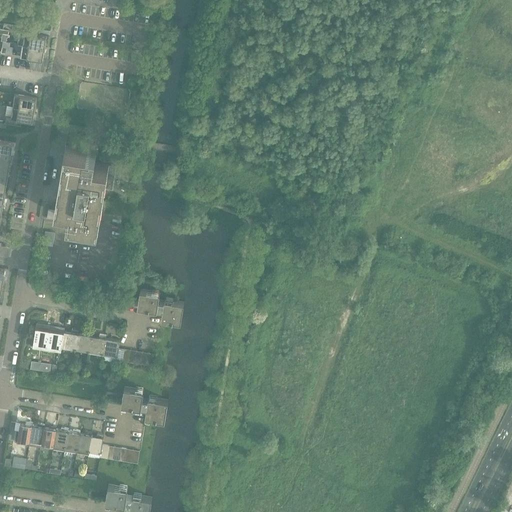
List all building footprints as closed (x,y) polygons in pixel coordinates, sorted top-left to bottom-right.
[(47,36),(20,32),(18,44),(45,48),(47,36)] [(18,44),(23,45),(21,56),(43,60),(45,48),(18,44)] [(37,98),(15,94),(13,106),(35,110),(37,98)] [(35,110),(13,106),(11,117),(6,116),(5,123),(21,125),(22,120),(33,121),(35,110)] [(0,152),(11,155),(13,143),(0,140),(0,152)] [(97,151),(88,149),(66,146),(56,206),(70,208),(68,220),(99,225),(99,224),(105,189),(112,190),(116,166),(109,165),(95,163),(97,151)] [(0,152),(0,164),(9,166),(11,155),(0,152)] [(0,175),(8,177),(9,166),(0,164),(0,175)] [(64,212),(49,209),(47,219),(63,222),(64,212)] [(55,232),(45,231),(44,241),(54,242),(55,232)] [(140,289),(139,297),(138,306),(158,309),(158,308),(162,309),(161,318),(181,322),(184,303),(176,301),(164,299),(164,301),(159,300),(160,295),(160,292),(140,289)] [(48,345),(50,329),(51,325),(45,324),(44,328),(36,327),(34,343),(48,345)] [(50,329),(48,345),(47,351),(61,354),(62,347),(64,331),(65,327),(59,326),(58,330),(50,329)] [(72,332),(64,331),(62,347),(75,349),(78,333),(78,330),(72,329),(72,332)] [(86,335),(78,333),(75,349),(89,352),(92,336),(92,332),(86,331),(86,335)] [(100,337),(92,336),(89,352),(103,354),(106,338),(106,334),(100,333),(100,337)] [(120,340),(106,338),(103,354),(117,356),(116,360),(123,362),(125,349),(118,348),(120,340)] [(137,351),(131,350),(129,363),(135,364),(137,351)] [(135,364),(141,365),(143,352),(137,351),(135,364)] [(149,353),(143,352),(141,365),(147,366),(149,353)] [(153,367),(155,354),(149,353),(147,366),(153,367)] [(124,387),(123,395),(122,404),(141,407),(141,406),(147,407),(145,417),(164,420),(167,400),(148,397),(148,399),(143,398),(144,390),(124,387)] [(18,439),(17,443),(29,445),(30,441),(33,425),(33,423),(29,422),(28,424),(20,423),(18,439)] [(30,441),(29,445),(41,447),(42,443),(45,427),(45,425),(41,424),(40,426),(33,425),(30,441)] [(42,443),(41,447),(53,449),(54,445),(56,429),(57,427),(53,426),(52,428),(45,427),(42,443)] [(54,445),(53,449),(65,451),(65,447),(68,431),(69,429),(65,428),(64,430),(56,429),(54,445)] [(65,447),(65,451),(77,453),(77,449),(80,433),(80,431),(76,430),(75,432),(68,431),(65,447)] [(77,449),(77,453),(89,455),(89,451),(92,435),(92,433),(88,432),(88,434),(80,433),(77,449)] [(92,435),(89,451),(101,453),(103,445),(104,437),(104,435),(100,433),(99,436),(92,435)] [(101,453),(100,457),(107,458),(109,446),(103,445),(101,453)] [(109,446),(107,458),(113,460),(115,447),(109,446)] [(115,447),(113,460),(119,460),(121,448),(115,447)] [(121,448),(119,460),(125,462),(127,449),(121,448)] [(127,449),(125,462),(131,463),(133,450),(127,449)] [(7,455),(5,465),(38,469),(39,463),(38,462),(39,451),(31,450),(29,459),(7,455)] [(133,450),(131,463),(138,464),(140,451),(133,450)] [(107,492),(106,496),(105,502),(125,505),(125,504),(130,505),(129,511),(149,511),(152,498),(132,495),(132,496),(126,496),(128,488),(108,484),(107,492)]
